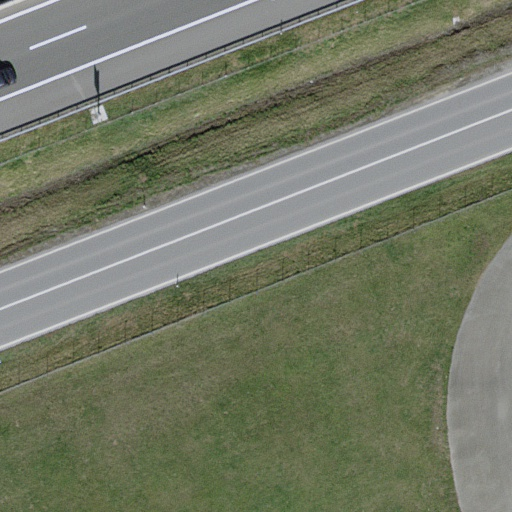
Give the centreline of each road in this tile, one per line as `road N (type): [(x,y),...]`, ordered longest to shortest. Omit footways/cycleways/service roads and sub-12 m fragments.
road 1 (tertiary): [(0,307),(511,109)]
road 2 (motorway): [(0,62),(159,0)]
